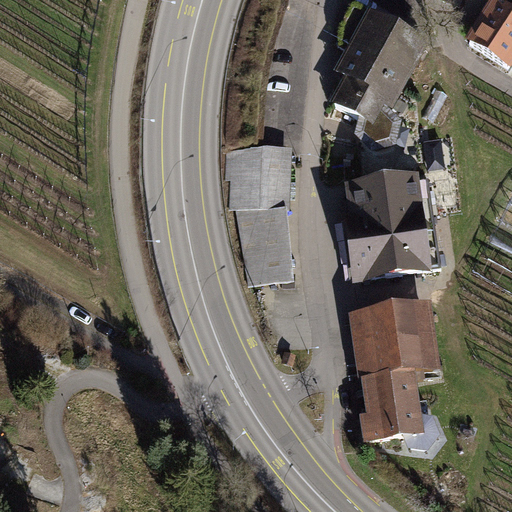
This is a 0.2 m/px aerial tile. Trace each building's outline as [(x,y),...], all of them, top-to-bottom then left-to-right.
[(347,83),(337,106),(364,124),(360,137),(374,148),(390,143),(391,127),(384,118),(399,90),(394,88),(420,43),(378,19),(373,27),(368,23),(372,17),(352,5),(339,26),(338,48),(353,60),(343,81),(347,83)] [(506,69),(511,60),(511,15),(511,16),(496,5),(478,32),(465,24),(459,34),(472,43),(470,45),(506,69)] [(0,214),(83,262),(112,212),(0,147),(0,214)] [(282,153),(228,152),(227,178),(230,178),(230,209),(237,210),(281,210),(282,153)] [(358,221),(347,223),(356,284),(441,272),(427,181),(354,192),(358,221)] [(281,210),(237,210),(247,288),(293,283),(286,211),(281,210)] [(345,225),(335,227),(345,284),(355,282),(345,225)] [(360,322),(368,382),(409,376),(432,373),(423,313),(360,322)] [(417,423),(409,376),(368,382),(374,424),(363,425),(366,443),(404,438),(409,449),(426,452),(435,440),(429,423),(417,423)]
